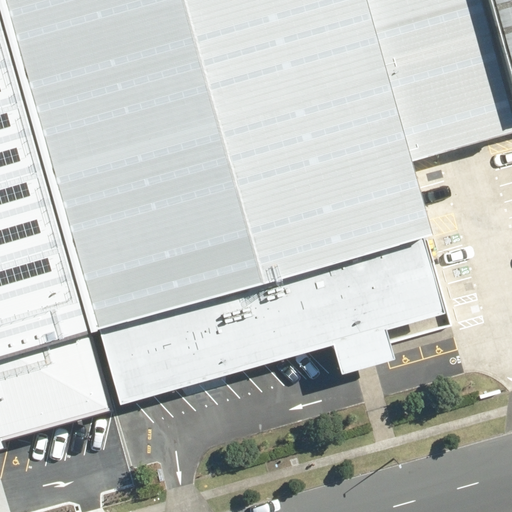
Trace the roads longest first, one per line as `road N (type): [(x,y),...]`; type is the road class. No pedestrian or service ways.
road 1 (unknown): [(420,0),(511,309)]
road 2 (unclassified): [(511,471),(369,511)]
